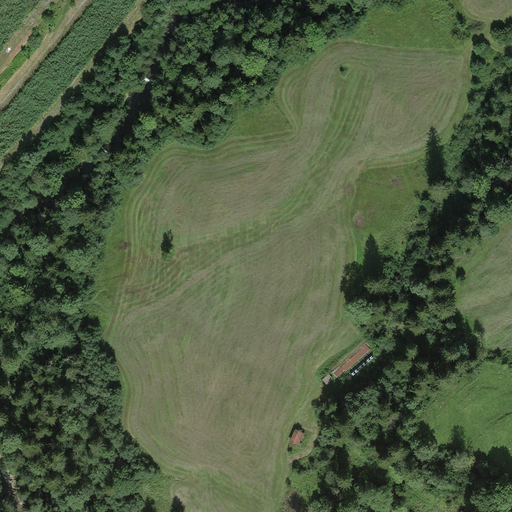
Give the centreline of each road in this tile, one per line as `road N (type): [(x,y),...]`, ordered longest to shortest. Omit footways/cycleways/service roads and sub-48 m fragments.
road 1 (track): [(0,164),(147,0)]
road 2 (track): [(88,0),(1,104)]
